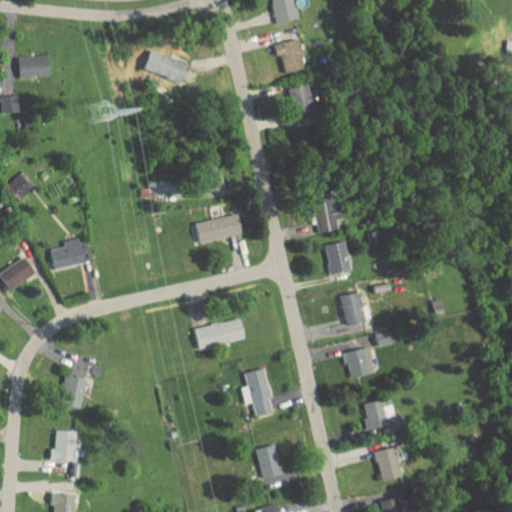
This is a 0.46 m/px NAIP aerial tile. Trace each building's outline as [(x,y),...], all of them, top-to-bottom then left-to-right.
[(293,18),(289,0),(267,0),(272,22),(293,18)] [(273,44),(280,73),(302,67),(294,38),(273,44)] [(184,61),(156,52),(149,73),(177,82),(184,61)] [(15,56),(15,76),(45,75),(45,55),(15,56)] [(313,120),(303,83),(285,88),(295,125),(313,120)] [(0,95),(0,112),(15,112),(15,95),(0,95)] [(201,192),(220,188),(214,161),(195,166),(201,192)] [(31,185),(19,171),(8,180),(20,194),(31,185)] [(336,204),(329,205),(327,191),(308,194),(313,232),(334,230),(333,220),(338,219),(336,204)] [(191,222),(196,243),(238,233),(233,213),(191,222)] [(60,240),(60,246),(48,248),(50,267),(79,263),(76,238),(60,240)] [(346,270),(342,241),(322,244),(325,273),(346,270)] [(0,279),(7,289),(31,273),(20,256),(0,270),(0,279)] [(364,304),(359,305),(356,291),(336,296),(343,325),(367,319),(364,304)] [(241,337),(236,317),(190,328),(195,348),(241,337)] [(371,334),(375,347),(391,342),(387,329),(371,334)] [(347,378),(372,372),(365,346),(340,352),(347,378)] [(67,374),(82,378),(85,368),(69,364),(67,374)] [(270,412),(263,369),(243,371),(250,415),(270,412)] [(57,404),(76,408),(83,379),(64,375),(57,404)] [(359,403),(364,430),(401,423),(399,413),(391,415),(389,403),(380,405),(379,399),(359,403)] [(46,460),(71,460),(72,430),(52,429),(51,448),(47,448),(46,460)] [(252,449),(259,478),(279,473),(272,444),(252,449)] [(377,480),(398,476),(392,447),(371,451),(377,480)] [(70,511),(71,493),(50,492),(49,511),(70,511)] [(396,511),(395,497),(377,500),(378,511),(396,511)]
